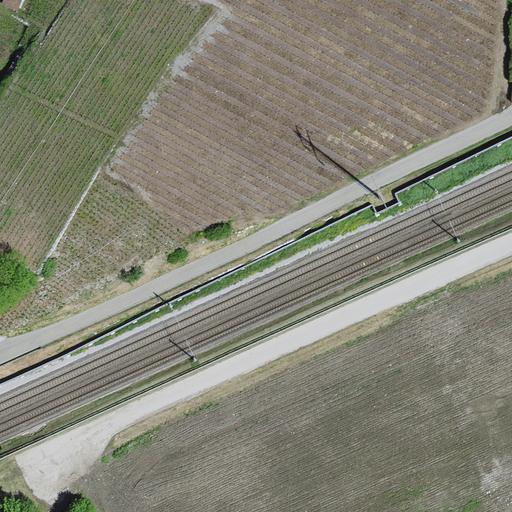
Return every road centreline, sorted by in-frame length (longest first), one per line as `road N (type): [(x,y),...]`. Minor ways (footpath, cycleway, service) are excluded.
road 1 (residential): [(511,118),(0,354)]
road 2 (track): [(38,453),(511,243)]
